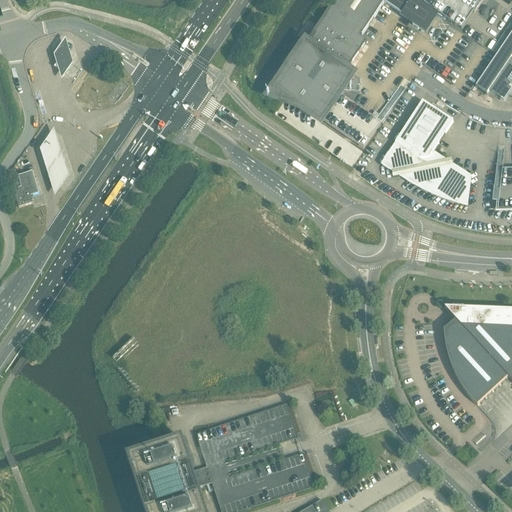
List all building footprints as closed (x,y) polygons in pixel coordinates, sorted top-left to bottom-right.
[(413,27),(417,29),(418,28),(425,32),(436,17),(442,21),(442,20),(412,0),(336,0),(307,43),(306,43),(272,91),(321,124),(340,95),(339,94),(342,89),(342,91),(349,91),(349,85),(344,84),(349,72),(347,71),(366,43),(359,38),(360,36),(362,37),(384,4),(414,25),(413,27)] [(414,0),(461,32),(474,14),(477,9),(483,0),(414,0)] [(511,34),(475,88),(487,96),(489,92),(504,102),(511,90),(509,88),(511,82),(511,60),(511,59),(511,58),(511,34)] [(457,204),(466,207),(470,179),(451,166),(445,168),(444,161),(433,154),(453,122),(422,103),(382,165),(393,172),(391,173),(393,179),(400,178),(412,185),(423,191),(434,196),(445,200),(457,204)] [(55,129),(41,150),(56,196),(70,176),(55,129)] [(511,170),(502,171),(498,211),(511,210),(511,170)] [(18,177),(20,185),(12,187),(19,209),(33,204),(31,197),(39,195),(32,173),(18,177)] [(446,350),(448,356),(449,362),(451,367),(455,376),(460,385),(465,393),(471,400),(477,407),(508,379),(511,383),(511,312),(466,311),(466,312),(445,331),(444,331),(444,338),(445,344),(446,350)] [(126,459),(143,511),(206,511),(183,440),(126,459)]
